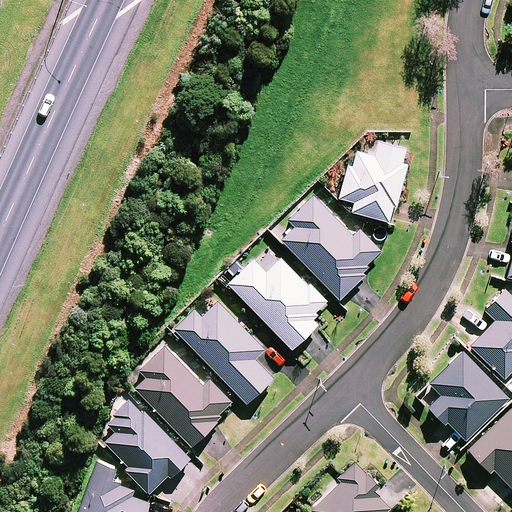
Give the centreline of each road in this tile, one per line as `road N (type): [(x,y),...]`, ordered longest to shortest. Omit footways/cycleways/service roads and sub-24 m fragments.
road 1 (residential): [(463,89),(461,212),(448,260),(417,313),(346,389)]
road 2 (primary): [(108,0),(0,240)]
road 3 (residential): [(346,389),(220,511)]
road 4 (residential): [(346,389),(465,511)]
